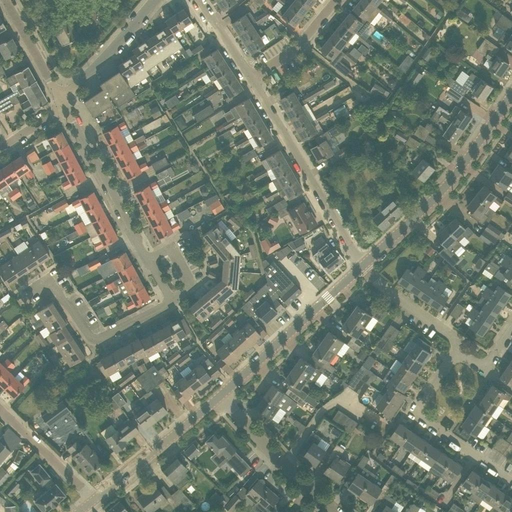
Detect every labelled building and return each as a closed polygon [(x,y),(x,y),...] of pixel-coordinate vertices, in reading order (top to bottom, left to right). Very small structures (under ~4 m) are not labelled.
[(216,0),(223,10),(236,1),(235,0),(216,0)] [(283,5),(278,13),(293,26),(301,17),(285,4),(287,1),(285,0),(278,0),(278,1),(283,5)] [(287,0),(287,1),(285,4),(301,17),(308,8),(298,0),(287,0)] [(361,0),(354,9),(371,23),(380,12),(379,12),(381,10),(377,6),(376,6),(368,0),(361,0)] [(63,9),(68,17),(52,26),(63,45),(78,36),(71,24),(82,18),(74,3),(63,9)] [(379,12),(380,12),(385,16),(388,13),(383,8),(381,10),(379,12)] [(182,27),(183,27),(191,22),(192,21),(183,9),(174,15),(182,27)] [(456,14),(461,18),(464,12),(460,9),(456,14)] [(266,11),(260,15),(263,20),(269,16),(266,11)] [(497,11),(493,16),(498,20),(502,14),(497,11)] [(254,19),(250,12),(245,15),(232,23),(238,33),(251,25),(256,22),(257,24),(263,20),(260,15),(254,19)] [(362,34),(367,27),(351,13),(343,22),(360,36),(358,38),(364,42),(367,38),(362,34)] [(393,17),(388,13),(385,16),(390,21),(393,17)] [(402,13),(399,18),(408,25),(412,20),(402,13)] [(511,20),(503,14),(502,14),(498,20),(496,24),(506,31),(500,41),(504,43),(503,44),(511,49),(511,20)] [(182,27),(174,15),(165,21),(168,26),(173,34),(174,33),(182,27)] [(348,41),(353,44),(358,38),(360,36),(343,22),(336,31),(348,41)] [(251,25),(238,33),(245,43),(257,35),(251,25)] [(179,49),(183,47),(174,33),(173,34),(168,26),(156,34),(170,55),(179,49)] [(276,36),(281,33),(276,27),(271,30),(276,36)] [(341,50),(348,41),(336,31),(329,40),(341,50)] [(158,63),(170,55),(156,34),(144,42),(158,63)] [(251,53),(264,44),(257,35),(245,43),(251,53)] [(19,51),(12,38),(6,41),(5,40),(0,43),(0,49),(6,59),(19,51)] [(367,38),(364,42),(369,47),(371,45),(372,43),(367,38)] [(495,54),(499,48),(486,38),(477,50),(486,56),(494,62),(489,69),(501,76),(502,74),(503,75),(506,70),(505,70),(509,64),(495,54)] [(329,40),(322,49),(333,58),(330,62),(342,73),(348,67),(340,60),(344,56),(343,56),(346,53),(341,50),(329,40)] [(150,69),(156,65),(158,63),(144,42),(132,50),(135,54),(149,75),(152,73),(152,72),(150,69)] [(358,49),(365,55),(370,50),(362,44),(358,49)] [(223,59),(217,50),(204,58),(210,67),(210,68),(223,59)] [(347,52),(346,53),(343,56),(344,56),(349,60),(352,56),(347,52)] [(126,60),(140,81),(149,75),(135,54),(126,60)] [(414,60),(408,55),(405,59),(411,64),(414,60)] [(358,61),(352,56),(349,60),(355,65),(358,61)] [(210,81),(216,77),(217,78),(229,69),(223,59),(210,68),(210,67),(205,71),(204,69),(198,73),(201,77),(206,74),(210,81)] [(126,60),(117,66),(120,71),(118,71),(130,88),(140,81),(126,60)] [(22,87),(35,80),(27,66),(14,73),(15,74),(6,78),(10,86),(19,81),(22,87)] [(236,79),(229,69),(217,78),(223,87),(236,79)] [(126,105),(125,102),(135,96),(130,88),(118,71),(107,79),(125,106),(126,105)] [(201,77),(198,73),(192,77),(193,79),(195,81),(201,77)] [(469,89),(484,100),(493,87),(482,79),(472,73),(463,86),(455,80),(449,76),(445,82),(451,86),(450,87),(464,96),(469,89)] [(101,127),(116,119),(122,116),(126,114),(128,112),(124,106),(125,106),(107,79),(100,84),(103,89),(98,92),(84,102),(93,116),(101,127)] [(242,88),(236,79),(223,87),(229,97),(242,88)] [(22,87),(25,91),(29,100),(20,105),(25,114),(34,109),(35,109),(47,102),(35,80),(22,87)] [(410,93),(414,88),(407,84),(404,89),(410,93)] [(313,91),(316,96),(325,91),(325,90),(323,86),(313,91)] [(380,86),(377,92),(387,97),(390,92),(380,86)] [(464,96),(450,87),(446,94),(459,103),(464,96)] [(216,88),(210,92),(214,97),(215,95),(219,93),(216,88)] [(0,112),(19,102),(16,96),(20,94),(17,90),(13,92),(0,99),(0,112)] [(305,99),(307,102),(316,96),(313,91),(304,97),(305,99)] [(214,97),(210,92),(204,95),(208,101),(214,97)] [(281,100),(287,110),(300,102),(294,92),(281,100)] [(169,108),(179,102),(175,95),(165,102),(169,108)] [(254,108),(248,98),(235,106),(241,116),(254,108)] [(305,112),(305,111),(310,108),(307,103),(307,102),(305,99),(300,102),(287,110),(292,120),(305,112)] [(343,104),(335,110),(339,115),(347,110),(343,104)] [(129,119),(146,111),(143,105),(128,112),(126,114),(129,119)] [(214,111),(210,105),(193,115),(197,121),(214,111)] [(162,114),(157,106),(151,109),(156,117),(162,114)] [(468,124),(473,117),(461,109),(456,106),(451,113),(440,106),(437,111),(464,129),(465,128),(466,129),(469,124),(468,124)] [(241,116),(247,126),(260,118),(254,108),(241,116)] [(321,113),(324,118),(330,114),(327,109),(321,113)] [(390,111),(389,118),(396,120),(397,112),(390,111)] [(444,135),(455,142),(460,136),(461,137),(464,133),(462,132),(464,129),(437,111),(431,118),(437,122),(439,119),(445,123),(447,121),(449,123),(447,127),(449,128),(444,135)] [(298,130),(311,122),(305,112),(292,120),(298,130)] [(318,122),(324,118),(321,113),(315,116),(318,122)] [(180,114),(174,118),(181,129),(187,125),(180,114)] [(234,117),(222,124),(223,127),(224,126),(236,119),(234,117)] [(247,126),(252,136),(266,128),(260,118),(247,126)] [(237,122),(236,119),(224,126),(225,128),(237,122)] [(123,122),(103,133),(109,144),(123,137),(129,134),(126,127),(123,122)] [(317,132),(312,123),(311,122),(298,130),(304,140),(317,132)] [(420,124),(414,134),(425,141),(431,131),(425,127),(420,124)] [(313,148),(320,161),(334,153),(327,141),(342,132),(338,125),(334,128),(317,137),(316,138),(319,144),(313,148)] [(272,138),(266,128),(252,136),(259,146),(272,138)] [(232,135),(229,130),(217,136),(220,142),(232,135)] [(395,136),(416,149),(420,142),(410,136),(409,137),(398,131),(395,136)] [(61,132),(47,139),(53,151),(67,143),(61,132)] [(144,140),(145,139),(143,135),(135,138),(138,143),(144,140)] [(136,145),(133,140),(126,143),(123,137),(109,144),(115,156),(136,145)] [(246,137),(240,140),(243,145),(249,141),(246,137)] [(147,146),(144,140),(136,144),(139,150),(145,147),(147,146)] [(237,148),(243,145),(240,140),(234,144),(237,148)] [(73,155),(67,143),(53,151),(59,162),(73,155)] [(131,153),(138,149),(136,145),(115,156),(121,167),(134,160),(131,153)] [(338,151),(341,157),(350,151),(347,146),(338,151)] [(28,157),(35,153),(32,148),(25,152),(28,157)] [(244,162),(257,155),(253,149),(241,156),(244,162)] [(285,161),(279,151),(279,150),(261,161),(265,168),(253,175),(252,173),(246,177),(248,182),(255,178),(285,161)] [(413,171),(425,180),(435,169),(418,154),(413,158),(419,164),(413,171)] [(73,155),(59,162),(65,174),(80,166),(73,155)] [(34,176),(21,156),(10,163),(19,176),(25,172),(29,179),(34,176)] [(151,164),(154,171),(168,164),(165,157),(151,164)] [(121,167),(127,179),(148,167),(145,163),(138,167),(134,160),(121,167)] [(338,171),(344,176),(352,164),(346,160),(338,171)] [(42,165),(44,170),(52,165),(50,161),(42,165)] [(255,178),(256,180),(268,174),(272,181),(291,171),(285,161),(255,178)] [(0,172),(8,184),(19,176),(10,163),(0,169),(0,172)] [(511,192),(511,164),(511,165),(511,168),(510,171),(500,164),(491,177),(503,185),(501,188),(507,191),(508,189),(511,192)] [(55,170),(52,165),(44,170),(47,174),(55,170)] [(64,189),(86,178),(80,166),(65,174),(69,180),(62,184),(64,189)] [(167,169),(156,175),(158,180),(169,174),(167,169)] [(265,196),(266,198),(296,181),(291,171),(272,181),(276,189),(265,196)] [(266,198),(267,200),(279,194),(281,197),(286,194),(289,198),(302,191),(296,181),(266,198)] [(155,182),(134,193),(140,204),(154,197),(151,190),(158,186),(155,182)] [(489,206),(494,200),(500,205),(501,205),(504,202),(484,186),(476,196),(489,206)] [(12,190),(17,198),(21,195),(16,187),(12,190)] [(8,194),(13,201),(17,198),(12,190),(8,193),(8,194)] [(99,203),(93,192),(72,203),(74,208),(81,204),(85,211),(99,203)] [(209,205),(218,199),(219,198),(216,194),(204,200),(207,206),(209,205)] [(476,196),(468,206),(474,211),(471,215),(482,224),(488,217),(483,213),(489,206),(476,196)] [(158,204),(154,197),(140,204),(146,215),(167,204),(165,200),(158,204)] [(381,212),(373,219),(383,230),(384,229),(384,230),(404,211),(394,200),(392,197),(379,209),(381,212)] [(68,205),(65,199),(52,206),(55,212),(68,205)] [(152,227),(166,220),(166,219),(173,216),(170,209),(177,205),(180,204),(177,199),(175,200),(167,204),(146,215),(152,227)] [(209,205),(215,215),(225,209),(219,199),(218,199),(209,205)] [(284,199),(274,205),(277,211),(286,206),(288,205),(284,199)] [(66,206),(70,212),(75,209),(72,203),(66,206)] [(99,203),(85,211),(91,222),(105,215),(99,203)] [(302,203),(295,207),(288,211),(286,206),(277,211),(281,217),(288,214),(299,233),(316,224),(313,217),(310,218),(308,214),(309,214),(302,203)] [(91,222),(97,234),(111,226),(105,215),(91,222)] [(268,222),(275,225),(279,218),(271,215),(268,222)] [(228,221),(233,225),(236,220),(231,216),(228,221)] [(460,241),(464,236),(467,239),(474,232),(468,226),(466,228),(456,218),(446,228),(456,238),(457,238),(460,241)] [(177,222),(173,224),(169,226),(166,220),(152,227),(158,238),(180,227),(177,222)] [(241,224),(236,220),(233,225),(238,229),(241,224)] [(76,230),(84,226),(82,221),(74,225),(76,230)] [(501,232),(502,232),(489,223),(485,229),(497,237),(501,232)] [(210,244),(223,232),(216,224),(203,236),(210,244)] [(84,226),(76,230),(77,230),(65,236),(68,241),(79,235),(87,231),(84,226)] [(96,249),(118,238),(111,226),(97,234),(100,240),(93,244),(96,249)] [(458,258),(467,250),(459,242),(460,241),(457,238),(456,238),(446,228),(437,237),(445,246),(438,253),(453,266),(460,259),(458,258)] [(9,235),(11,233),(9,229),(3,232),(6,237),(9,235)] [(479,237),(492,246),(496,241),(498,239),(484,230),(479,237)] [(210,244),(217,252),(229,242),(230,241),(223,232),(210,244)] [(313,243),(319,251),(313,255),(313,258),(318,264),(320,262),(328,272),(343,260),(334,249),(332,251),(321,236),(315,241),(313,243)] [(39,264),(50,257),(39,241),(28,248),(39,264)] [(240,255),(229,242),(217,252),(222,259),(223,260),(240,255)] [(297,250),(294,245),(292,242),(288,244),(295,251),(297,250)] [(425,251),(431,256),(436,250),(431,245),(425,251)] [(28,248),(18,255),(29,271),(39,264),(28,248)] [(131,263),(125,252),(104,263),(106,268),(113,264),(116,270),(131,263)] [(18,255),(7,262),(18,278),(29,271),(18,255)] [(223,260),(222,270),(239,272),(240,255),(223,260)] [(480,257),(476,263),(482,267),(486,261),(480,257)] [(100,263),(98,258),(89,263),(91,268),(100,263)] [(504,274),(511,279),(511,264),(505,259),(502,263),(508,268),(504,274)] [(0,266),(0,273),(8,285),(18,278),(7,262),(0,266)] [(108,290),(116,286),(117,285),(118,285),(137,275),(131,263),(116,270),(120,278),(106,285),(108,290)] [(495,276),(499,270),(489,263),(485,268),(494,275),(495,276)] [(425,265),(423,269),(422,269),(409,288),(419,296),(428,283),(422,278),(429,268),(427,266),(426,266),(425,265)] [(414,272),(407,268),(398,281),(409,288),(422,269),(418,266),(414,272)] [(237,288),(239,272),(222,270),(222,279),(222,280),(237,288)] [(207,276),(210,277),(215,279),(217,275),(210,271),(207,276)] [(454,281),(457,275),(451,272),(448,278),(454,281)] [(118,285),(124,296),(128,294),(143,286),(137,275),(118,285)] [(222,280),(221,281),(214,286),(224,299),(237,288),(222,280)] [(430,303),(443,283),(439,280),(434,287),(428,283),(419,296),(430,303)] [(276,299),(279,295),(267,282),(257,291),(258,292),(256,293),(251,297),(246,302),(241,306),(250,317),(254,320),(255,319),(258,316),(265,323),(269,319),(272,321),(285,309),(276,299)] [(448,285),(444,283),(443,283),(430,303),(440,310),(453,291),(447,287),(448,285)] [(488,287),(485,291),(504,304),(511,294),(498,285),(494,291),(488,287)] [(108,290),(110,293),(111,295),(119,290),(116,286),(108,290)] [(132,301),(129,302),(126,304),(128,309),(149,298),(143,286),(128,294),(132,301)] [(226,301),(224,299),(214,286),(206,294),(218,308),(226,301)] [(247,293),(251,297),(256,293),(252,288),(247,293)] [(485,291),(482,295),(489,300),(485,306),(497,315),(504,304),(485,291)] [(251,297),(247,293),(242,298),(246,302),(251,297)] [(197,301),(209,315),(218,308),(206,294),(197,301)] [(88,300),(91,306),(101,300),(98,295),(88,300)] [(37,319),(40,317),(44,323),(60,312),(53,301),(37,312),(34,314),(37,319)] [(209,315),(197,301),(189,308),(201,322),(209,315)] [(376,319),(379,321),(387,310),(376,303),(369,313),(358,305),(350,316),(365,326),(373,316),(376,319)] [(458,303),(450,314),(457,319),(465,307),(458,303)] [(225,311),(229,315),(234,310),(230,306),(225,311)] [(474,307),(471,311),(490,325),(497,315),(485,306),(480,312),(474,307)] [(96,311),(100,319),(108,314),(104,307),(96,311)] [(474,320),(470,326),(483,335),(490,325),(471,311),(468,315),(468,316),(474,320)] [(67,323),(60,312),(44,323),(51,333),(51,334),(65,324),(67,323)] [(214,321),(218,325),(222,320),(219,316),(214,321)] [(350,316),(343,327),(354,334),(350,339),(361,347),(364,342),(357,337),(365,326),(350,316)] [(225,322),(229,326),(234,322),(230,317),(225,322)] [(246,320),(249,323),(240,330),(254,345),(258,341),(256,339),(260,335),(262,338),(267,333),(255,319),(254,320),(250,317),(246,320)] [(185,334),(190,332),(183,318),(178,321),(177,320),(172,323),(170,320),(166,322),(176,340),(185,334)] [(0,322),(0,333),(9,326),(3,320),(0,322)] [(218,325),(214,321),(209,325),(213,329),(218,325)] [(166,345),(176,340),(166,322),(162,325),(163,328),(158,330),(166,345)] [(56,345),(72,335),(65,324),(51,334),(51,333),(49,334),(56,345)] [(213,332),(217,336),(225,329),(222,324),(213,332)] [(383,335),(389,339),(393,342),(393,341),(397,336),(400,332),(400,331),(391,325),(383,335)] [(147,333),(156,350),(166,345),(158,330),(153,333),(152,331),(147,333)] [(250,348),(254,345),(240,330),(232,337),(244,350),(248,346),(250,348)] [(36,335),(40,341),(44,338),(40,332),(36,335)] [(217,336),(213,332),(209,337),(213,341),(217,336)] [(336,352),(344,342),(330,332),(322,342),(336,352)] [(156,350),(147,333),(143,336),(144,338),(139,341),(146,353),(145,353),(147,356),(156,350)] [(72,335),(56,345),(63,356),(79,345),(72,335)] [(382,349),(389,339),(383,335),(376,345),(382,349)] [(431,346),(418,336),(414,342),(416,343),(409,353),(424,364),(431,353),(428,351),(431,346)] [(240,353),(244,350),(232,337),(224,344),(238,359),(242,356),(240,353)] [(131,339),(127,341),(136,358),(145,353),(146,353),(139,341),(138,338),(133,341),(131,339)] [(361,347),(350,339),(347,344),(350,346),(358,352),(361,347)] [(127,364),(136,358),(127,341),(122,344),(124,346),(119,349),(127,364)] [(191,347),(188,341),(181,345),(184,351),(191,347)] [(322,342),(314,353),(325,361),(322,365),(332,373),(336,368),(329,363),(336,352),(322,342)] [(217,363),(225,371),(230,366),(228,364),(232,360),(234,362),(238,359),(224,344),(216,351),(216,352),(222,358),(217,363)] [(70,366),(86,356),(79,345),(63,356),(70,366)] [(108,352),(117,369),(127,364),(119,349),(114,352),(112,349),(108,352)] [(364,359),(368,353),(362,350),(359,355),(364,359)] [(172,355),(175,360),(181,355),(177,351),(172,355)] [(105,357),(100,360),(108,374),(117,369),(108,352),(104,354),(105,357)] [(53,362),(58,359),(54,353),(49,357),(53,362)] [(409,353),(402,363),(417,373),(424,364),(409,353)] [(182,358),(185,362),(190,358),(187,354),(182,358)] [(175,360),(172,355),(167,359),(170,364),(175,360)] [(0,373),(11,362),(7,358),(2,364),(0,362),(0,373)] [(185,362),(182,358),(176,362),(180,366),(185,362)] [(191,370),(204,387),(208,383),(206,381),(211,377),(213,380),(221,373),(207,358),(201,364),(200,364),(191,370)] [(322,365),(318,370),(301,358),(294,368),(308,379),(315,383),(322,373),(329,378),(332,373),(322,365)] [(62,364),(58,359),(53,362),(57,367),(62,364)] [(20,372),(14,366),(15,366),(11,362),(0,373),(0,384),(4,388),(20,372)] [(417,373),(402,363),(396,373),(411,383),(417,373)] [(146,370),(156,386),(164,380),(163,379),(159,374),(157,371),(153,365),(146,370)] [(348,386),(353,389),(367,369),(363,366),(349,385),(348,386)] [(501,377),(511,384),(511,368),(507,366),(504,371),(505,371),(501,377)] [(292,391),(307,401),(315,407),(318,402),(308,394),(301,389),(308,379),(294,368),(286,379),(291,382),(287,387),(292,391)] [(366,383),(373,373),(369,370),(367,369),(353,389),(357,393),(365,382),(366,383)] [(404,393),(411,383),(396,373),(390,369),(383,380),(387,382),(404,393)] [(155,420),(167,411),(150,390),(156,386),(146,370),(136,378),(146,393),(139,399),(142,403),(155,420)] [(159,374),(163,379),(169,374),(165,370),(159,374)] [(200,390),(204,387),(191,370),(183,377),(193,391),(198,387),(200,390)] [(123,378),(126,383),(135,376),(131,371),(123,378)] [(25,377),(20,372),(4,388),(13,397),(20,390),(30,380),(26,376),(25,377)] [(337,377),(337,376),(332,373),(329,378),(334,381),(335,379),(337,381),(339,378),(337,377)] [(178,388),(173,392),(182,403),(191,397),(189,394),(193,391),(183,377),(174,384),(178,388)] [(126,383),(123,378),(117,382),(121,386),(126,383)] [(348,386),(349,385),(343,381),(341,384),(341,388),(344,390),(348,386)] [(357,393),(362,396),(370,386),(369,385),(370,385),(366,383),(365,382),(357,393)] [(406,400),(403,399),(406,395),(404,393),(387,382),(380,392),(399,405),(399,406),(401,407),(406,400)] [(289,396),(272,385),(264,396),(281,408),(284,410),(292,399),(289,396)] [(498,405),(499,404),(502,399),(508,400),(511,395),(511,394),(502,388),(500,390),(493,385),(489,390),(488,390),(484,395),(485,396),(498,405)] [(303,406),(307,401),(292,391),(289,396),(292,399),(303,406)] [(112,397),(119,406),(120,407),(126,402),(118,392),(112,397)] [(373,402),(377,405),(392,416),(399,406),(399,405),(380,392),(373,402)] [(279,432),(283,426),(273,419),(281,408),(264,396),(256,407),(269,416),(264,422),(279,432)] [(485,396),(478,406),(491,415),(497,419),(504,408),(499,404),(498,405),(485,396)] [(114,410),(119,406),(112,397),(107,401),(114,410)] [(145,428),(155,420),(142,403),(131,411),(145,428)] [(469,414),(484,425),(491,415),(478,406),(476,404),(473,410),(472,409),(469,414)] [(46,427),(60,417),(53,407),(39,418),(46,427)] [(331,421),(336,424),(344,413),(339,410),(331,421)] [(344,413),(336,424),(341,427),(348,416),(344,413)] [(468,439),(471,435),(473,433),(477,435),(484,425),(469,414),(465,419),(466,420),(462,425),(465,427),(460,434),(468,439)] [(348,416),(341,427),(346,430),(353,420),(348,416)] [(351,434),(358,423),(353,420),(346,430),(351,434)] [(117,431),(116,431),(111,424),(101,432),(106,439),(105,439),(115,451),(126,443),(125,442),(139,432),(130,421),(117,431)] [(300,435),(306,426),(301,423),(298,427),(299,430),(297,433),(300,435)] [(411,430),(401,423),(391,437),(402,444),(411,430)] [(0,450),(15,434),(8,428),(0,437),(0,450)] [(421,437),(411,430),(402,444),(412,451),(421,437)] [(511,431),(506,440),(498,451),(503,454),(510,443),(511,440),(511,431)] [(313,432),(306,442),(312,445),(304,457),(316,465),(331,444),(313,432)] [(220,466),(236,451),(229,443),(223,436),(221,438),(216,433),(211,437),(210,436),(207,439),(208,440),(206,441),(217,452),(212,457),(220,466)] [(0,461),(21,440),(15,434),(0,450),(0,461)] [(498,451),(506,440),(501,436),(493,447),(498,451)] [(419,463),(422,458),(432,445),(421,437),(412,451),(409,456),(419,463)] [(76,440),(67,449),(73,455),(72,456),(89,474),(102,462),(85,444),(82,447),(76,440)] [(193,443),(183,452),(190,459),(200,451),(193,443)] [(503,454),(508,457),(511,451),(511,444),(510,443),(503,454)] [(326,472),(339,481),(350,464),(339,457),(345,449),(337,444),(328,457),(333,460),(326,472)] [(442,452),(432,445),(422,458),(432,465),(433,465),(442,452)] [(441,476),(452,459),(442,452),(433,465),(432,465),(430,469),(431,470),(432,473),(433,474),(435,475),(437,475),(440,476),(441,476)] [(382,461),(385,456),(380,453),(377,457),(382,461)] [(101,454),(98,457),(102,462),(106,459),(101,454)] [(367,478),(360,473),(363,468),(370,459),(364,455),(358,465),(345,484),(349,487),(349,488),(360,496),(373,478),(376,480),(378,476),(372,472),(367,478)] [(161,469),(179,489),(191,478),(183,470),(186,467),(175,456),(161,469)] [(235,475),(239,472),(240,471),(247,464),(242,458),(234,465),(233,466),(230,470),(235,475)] [(453,484),(460,474),(458,473),(463,466),(452,459),(441,476),(451,483),(453,484)] [(35,500),(43,511),(44,511),(52,506),(53,507),(58,502),(57,501),(65,495),(55,483),(54,484),(50,479),(51,478),(39,464),(31,471),(42,485),(44,484),(48,489),(35,500)] [(0,467),(0,490),(0,491),(13,477),(12,476),(16,471),(10,466),(5,470),(1,466),(0,467)] [(405,472),(400,468),(397,472),(402,476),(405,472)] [(483,478),(472,470),(463,484),(474,491),(483,478)] [(391,488),(397,478),(392,474),(385,484),(391,488)] [(249,491),(247,495),(257,504),(260,501),(270,510),(271,510),(272,510),(273,510),(274,510),(275,509),(276,508),(276,507),(276,506),(275,504),(280,498),(257,478),(249,488),(251,490),(249,491)] [(377,496),(382,489),(374,483),(376,480),(373,478),(360,496),(372,504),(377,496)] [(493,485),(483,478),(474,491),(470,497),(480,503),(484,498),(493,485)] [(418,486),(408,479),(405,483),(415,490),(418,486)] [(15,480),(5,491),(11,497),(21,486),(15,480)] [(484,498),(494,506),(504,492),(493,485),(484,498)] [(429,486),(426,491),(437,498),(440,493),(429,486)] [(165,499),(156,487),(149,493),(148,492),(138,499),(147,511),(150,511),(159,506),(161,508),(169,503),(173,508),(179,504),(178,504),(181,502),(173,496),(172,496),(171,494),(165,499)] [(173,496),(181,502),(187,507),(192,502),(180,490),(173,496)] [(437,498),(426,491),(422,496),(433,503),(437,498)] [(509,506),(511,502),(511,497),(504,492),(494,506),(491,510),(491,511),(492,511),(507,511),(511,507),(509,506)] [(382,511),(396,511),(392,509),(397,501),(386,494),(383,499),(379,504),(385,508),(382,511)] [(231,511),(242,500),(236,495),(228,503),(225,507),(230,511),(231,511)] [(221,496),(212,506),(210,508),(215,511),(217,511),(218,511),(219,511),(228,502),(221,496)] [(128,511),(119,501),(105,511),(128,511)] [(463,511),(465,511),(454,503),(451,508),(456,511),(463,511)]
